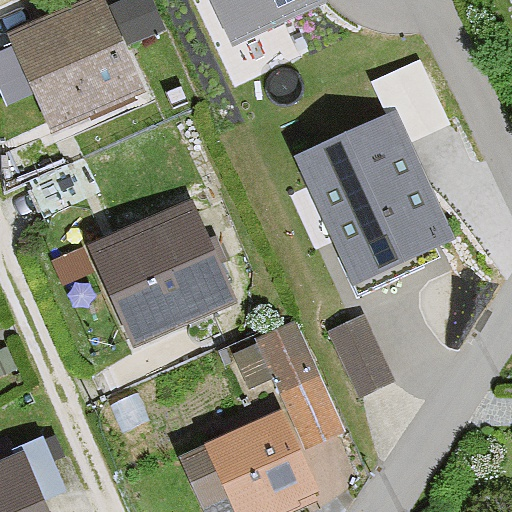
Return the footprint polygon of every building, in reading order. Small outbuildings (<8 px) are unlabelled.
[(127,0),(107,10),(102,0),(99,0),(8,47),(52,148),(148,102),(126,54),(166,34),(151,0),(127,0)] [(325,0),(205,0),(233,58),(329,6),(325,0)] [(398,119),(294,171),(354,300),(457,251),(398,119)] [(235,302),(191,201),(88,246),(131,346),(235,302)] [(357,396),(391,381),(363,316),(329,331),(357,396)] [(306,448),(344,430),(294,325),(235,352),(251,386),(272,376),(306,448)] [(283,511),(319,496),(281,412),(180,457),(204,511),(283,511)] [(65,488),(42,437),(18,448),(20,453),(0,461),(0,511),(47,511),(41,498),(65,488)]
